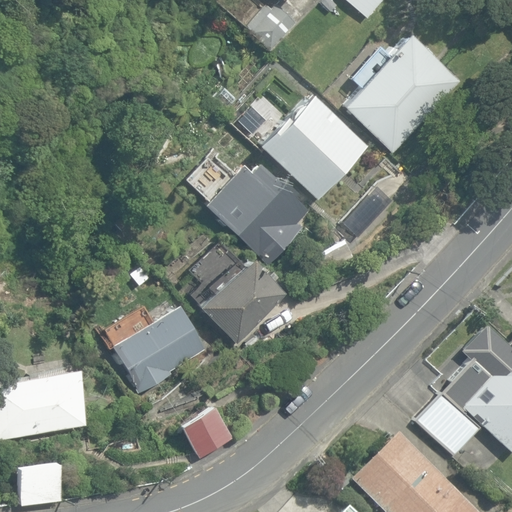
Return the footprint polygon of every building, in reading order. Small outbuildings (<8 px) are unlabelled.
[(265,0),(242,27),(267,49),(293,19),(271,0),(265,0)] [(344,0),(364,17),(378,0),(344,0)] [(338,104),(391,151),(406,134),(456,77),(406,33),(403,30),(338,104)] [(253,143),(315,197),(362,143),(304,93),(282,117),(278,114),(253,143)] [(200,203),(265,264),(300,226),(294,221),(305,210),(253,161),(246,169),(238,162),(200,203)] [(313,258),(321,273),(351,256),(343,241),(313,258)] [(195,304),(233,341),(281,291),(243,254),(195,304)] [(126,272),(136,284),(146,276),(136,264),(126,272)] [(107,343),(136,391),(168,372),(165,367),(199,347),(174,304),(107,343)] [(457,403),(509,451),(511,447),(511,350),(503,342),(479,368),(485,373),(457,403)] [(0,377),(0,436),(81,422),(71,365),(0,377)] [(411,418),(447,452),(473,425),(437,391),(411,418)] [(177,424),(197,455),(227,436),(207,405),(177,424)] [(347,479),(379,511),(471,511),(394,433),(347,479)] [(12,459),(16,497),(56,492),(52,454),(12,459)] [(485,491),(497,476),(477,460),(465,475),(485,491)]
